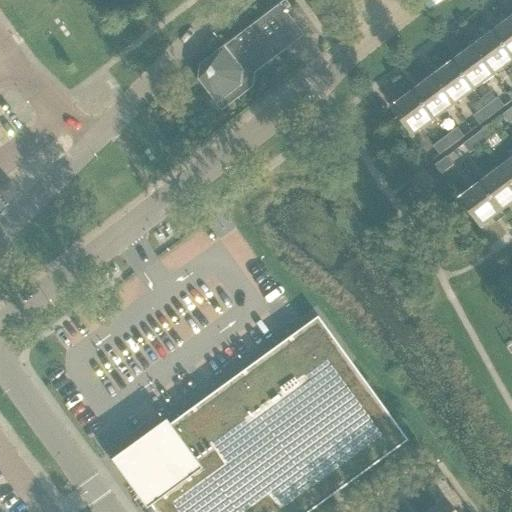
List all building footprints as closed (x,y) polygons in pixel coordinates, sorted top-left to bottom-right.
[(284,0),(283,0),(227,43),(198,64),(196,79),(221,111),(252,88),(254,72),(302,35),(284,11),(289,6),(284,0)] [(511,58),(511,18),(502,26),(499,22),(490,28),(493,32),(493,33),(511,58)] [(494,76),(511,62),(511,58),(493,33),(482,41),(479,37),(470,43),(473,47),(472,48),(494,76)] [(474,91),(494,76),(472,48),(461,56),(458,52),(450,59),(453,63),(474,91)] [(454,106),(474,91),(453,63),(442,71),(439,67),(430,74),(433,78),(432,78),(454,106)] [(433,121),(454,106),(432,78),(422,86),(419,82),(410,89),(413,92),(412,93),(433,121)] [(413,137),(433,121),(412,93),(401,101),(398,97),(388,104),(413,137)] [(487,109),(494,117),(505,109),(498,100),(487,109)] [(487,109),(474,119),(481,127),(494,117),(487,109)] [(482,145),(494,137),(488,128),(476,137),(482,145)] [(447,139),(453,148),(465,139),(458,130),(447,139)] [(464,145),(470,154),(482,145),(476,137),(464,145)] [(447,139),(434,148),(441,157),(453,148),(447,139)] [(436,166),(443,175),(454,166),(447,158),(436,166)] [(511,159),(500,169),(511,185),(511,159)] [(480,184),(504,217),(505,216),(501,211),(511,204),(511,202),(511,185),(500,169),(480,184)] [(496,223),(504,217),(480,184),(459,199),(481,227),(493,218),(496,223)] [(310,511),(407,442),(317,318),(166,428),(183,452),(135,487),(153,511),(310,511)] [(451,511),(443,500),(425,511),(451,511)]
